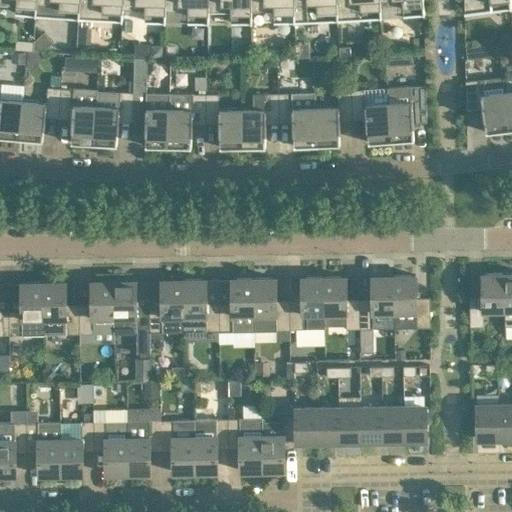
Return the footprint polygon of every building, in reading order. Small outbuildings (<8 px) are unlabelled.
[(0,0),(0,2),(10,4),(11,0),(16,1),(16,12),(36,14),(37,0),(0,0)] [(79,17),(80,0),(37,0),(36,14),(79,17)] [(123,19),(123,8),(123,0),(80,0),(79,17),(123,19)] [(166,10),(166,0),(123,0),(123,8),(145,9),(145,20),(166,21),(166,10)] [(166,0),(166,10),(188,10),(188,21),(209,21),(209,11),(209,0),(166,0)] [(209,0),(209,11),(231,10),(231,21),(252,21),(252,10),(251,0),(209,0)] [(295,20),(294,0),(251,0),(252,10),(274,10),(274,21),(295,20)] [(338,18),(337,0),(294,0),(295,20),(338,18)] [(381,5),(380,0),(337,0),(338,18),(338,19),(381,16),(381,5)] [(380,0),(381,5),(403,3),(404,14),(424,12),(425,12),(423,0),(380,0)] [(464,0),(465,13),(511,6),(511,0),(464,0)] [(44,30),(34,39),(16,38),(15,48),(28,49),(27,62),(38,63),(39,50),(43,51),(54,42),(44,30)] [(162,44),(156,44),(152,48),(152,54),(162,54),(162,44)] [(483,56),(481,44),(466,46),(467,58),(483,56)] [(400,64),(424,62),(423,50),(399,52),(400,64)] [(25,51),(13,51),(13,60),(25,61),(25,51)] [(65,69),(74,69),(75,56),(65,55),(65,69)] [(503,75),(480,77),(466,79),(466,104),(482,102),(485,122),(486,130),(509,128),(505,90),(503,75)] [(146,144),(169,145),(170,91),(147,91),(147,79),(134,78),(134,90),(133,90),(133,115),(146,116),(145,136),(146,136),(146,144)] [(0,134),(20,137),(24,98),(1,96),(2,81),(0,81),(0,134)] [(389,101),(391,139),(414,137),(414,129),(413,109),(426,108),(426,83),(411,84),(411,85),(387,87),(388,101),(389,101)] [(46,110),(59,111),(61,86),(48,85),(47,100),(24,98),(20,137),(43,139),(44,130),(46,110)] [(71,141),(94,142),(96,103),(98,89),(61,86),(59,111),(72,112),(71,132),(72,132),(71,141)] [(368,141),(391,139),(389,101),(388,101),(365,102),(364,87),(351,88),(353,113),(366,112),(367,133),(368,133),(368,141)] [(340,114),(353,113),(351,88),(338,89),(339,104),(316,105),(317,143),(340,143),(340,134),(340,114)] [(120,105),(96,103),(94,142),(117,143),(118,135),(119,115),(133,115),(133,90),(120,90),(120,105)] [(316,105),(315,105),(314,90),(279,91),(279,116),(292,116),(293,136),(294,136),(294,144),(317,143),(316,105)] [(193,117),(206,117),(206,92),(193,92),(193,91),(192,91),(192,92),(171,91),(170,91),(169,145),(191,145),(192,137),(193,117)] [(266,117),(279,116),(279,91),(253,92),(254,107),(242,107),(243,145),(266,145),(266,137),(266,117)] [(220,146),(243,145),(242,107),(219,107),(219,92),(206,92),(206,117),(219,117),(219,137),(220,137),(220,146)] [(482,272),(483,292),(483,299),(470,299),(471,325),(483,324),(483,308),(505,308),(504,272),(482,272)] [(394,274),(395,318),(395,326),(430,325),(430,300),(417,300),(416,273),(394,274)] [(373,318),(395,318),(394,274),(372,274),(372,301),(360,301),(360,327),(373,326),(373,318)] [(325,327),(325,311),(324,275),(302,276),(302,302),(290,303),(290,328),(303,328),(325,327)] [(347,327),(360,327),(360,301),(347,302),(346,275),(324,275),(325,311),(347,310),(347,327)] [(220,329),(233,329),(255,328),(254,276),(232,277),(232,304),(220,304),(220,329)] [(290,339),(290,328),(290,303),(277,303),(276,276),(254,276),(255,328),(277,328),(277,339),(290,339)] [(206,277),(184,278),(185,313),(185,330),(220,329),(220,304),(207,304),(206,277)] [(163,314),(185,313),(184,278),(162,278),(162,305),(149,305),(150,331),(163,331),(163,314)] [(93,315),(115,315),(114,279),(92,279),(92,306),(79,307),(80,332),(93,331),(93,315)] [(150,331),(149,305),(137,305),(136,279),(114,279),(115,315),(115,331),(137,331),(137,351),(151,351),(150,331)] [(10,333),(45,332),(44,280),(22,281),(22,308),(9,308),(10,333)] [(44,280),(45,332),(80,332),(79,307),(67,307),(66,280),(44,280)] [(0,333),(10,333),(9,308),(0,307),(0,333)] [(396,348),(396,357),(406,357),(406,348),(396,348)] [(149,353),(138,354),(140,371),(150,370),(149,353)] [(269,360),(256,360),(256,374),(269,374),(269,360)] [(287,364),(287,365),(287,376),(291,376),(295,376),(295,370),(295,360),(287,360),(287,364)] [(295,360),(295,370),(307,370),(307,360),(295,360)] [(498,362),(486,362),(487,372),(499,372),(498,362)] [(382,364),(370,365),(370,374),(382,374),(382,364)] [(394,374),(394,364),(382,364),(382,374),(394,374)] [(416,374),(416,364),(404,364),(404,374),(416,374)] [(339,365),(327,365),(327,375),(339,375),(339,365)] [(339,365),(339,375),(351,375),(351,365),(339,365)] [(160,379),(143,380),(144,389),(144,392),(160,392),(160,379)] [(161,379),(161,387),(171,386),(170,379),(161,379)] [(104,387),(93,388),(94,396),(104,395),(104,387)] [(500,436),(511,435),(511,402),(499,403),(500,436)] [(500,436),(499,403),(477,403),(477,436),(500,436)] [(383,438),(405,438),(404,404),(383,405),(383,438)] [(426,404),(404,404),(405,438),(427,437),(426,404)] [(339,405),(318,406),(318,439),(340,439),(339,405)] [(340,439),(362,439),(361,405),(339,405),(340,439)] [(383,405),(361,405),(362,439),(383,438),(383,405)] [(38,406),(12,407),(13,420),(38,419),(38,406)] [(263,419),(262,419),(263,468),(285,468),(285,438),(296,438),(296,440),(296,406),(284,407),(284,419),(263,419)] [(318,406),(296,406),(296,440),(318,439),(318,406)] [(241,469),(263,468),(262,419),(263,419),(263,415),(240,415),(240,417),(228,417),(229,446),(240,446),(241,469)] [(228,417),(195,418),(194,418),(194,434),(195,434),(196,470),(218,469),(218,447),(229,446),(228,417)] [(128,418),(94,419),(94,449),(106,449),(106,471),(129,471),(128,418)] [(150,448),(162,447),(161,418),(128,418),(129,471),(151,470),(150,448)] [(196,470),(195,434),(194,434),(182,434),(182,418),(173,418),(161,418),(162,447),(173,447),(174,470),(196,470)] [(83,449),(94,449),(94,419),(82,419),(83,421),(60,420),(61,472),(84,471),(83,449)] [(16,450),(27,450),(27,420),(0,420),(0,473),(16,473),(16,450)] [(39,472),(61,472),(60,420),(27,420),(27,450),(39,450),(39,472)]
